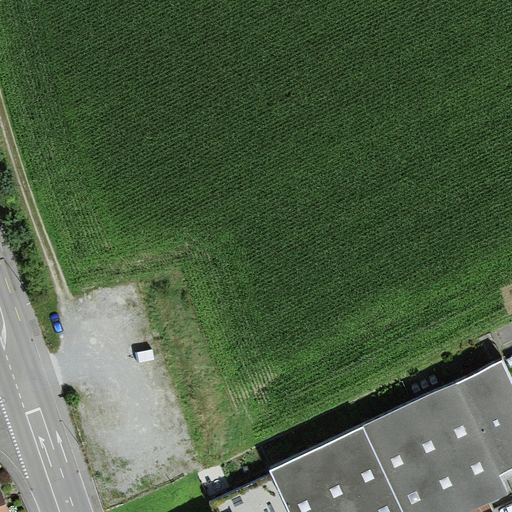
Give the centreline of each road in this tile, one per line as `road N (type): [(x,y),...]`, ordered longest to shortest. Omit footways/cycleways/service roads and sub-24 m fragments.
road 1 (track): [(23,387),(61,361),(67,326),(0,112)]
road 2 (tertiary): [(23,387),(67,511)]
